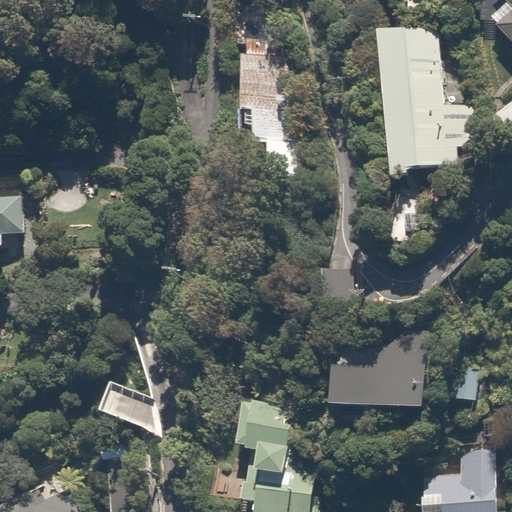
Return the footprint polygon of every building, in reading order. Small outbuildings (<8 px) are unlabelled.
[(511,0),(500,0),(504,3),(489,18),(511,41),(511,0)] [(441,25),(373,27),(377,173),(403,173),(403,168),(443,167),(442,145),(465,144),(464,102),(443,102),(441,25)] [(299,176),(298,55),(225,56),(225,107),(242,107),(243,144),(259,143),(260,177),(299,176)] [(0,231),(24,232),(24,199),(0,198),(0,231)] [(358,266),(317,265),(316,304),(356,306),(358,266)] [(400,328),(360,361),(322,359),(319,400),(422,406),(427,330),(400,328)] [(481,363),(456,359),(449,398),(474,402),(481,363)] [(277,471),(290,411),(235,400),(225,446),(248,450),(245,465),(277,471)] [(500,491),(497,460),(456,464),(458,477),(413,482),(415,511),(492,511),(490,492),(500,491)] [(249,482),(237,481),(235,498),(247,499),(246,511),(252,511),(307,511),(311,477),(250,471),(249,482)] [(43,500),(35,485),(0,505),(0,511),(67,511),(56,492),(43,500)]
